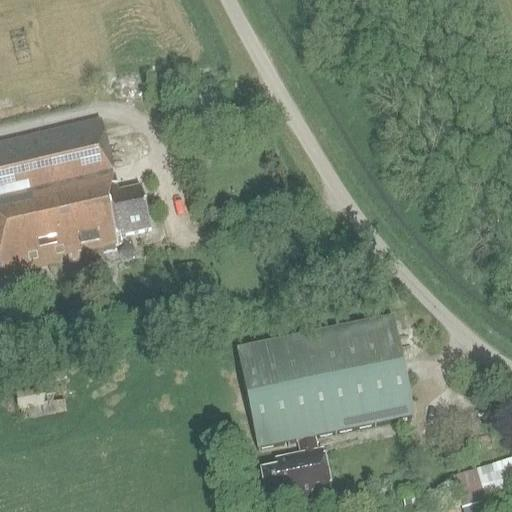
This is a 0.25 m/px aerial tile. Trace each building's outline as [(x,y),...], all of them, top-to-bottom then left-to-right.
[(142,190),(116,196),(99,125),(0,147),(0,270),(1,277),(85,258),(84,256),(122,247),(120,239),(151,232),(142,190)] [(42,274),(21,279),(23,290),(45,285),(42,274)] [(206,295),(200,307),(215,315),(221,303),(206,295)] [(415,420),(395,322),(237,355),(258,453),(299,444),(302,458),(277,463),(278,471),(262,475),(267,501),(284,497),(286,505),(299,503),(300,506),(333,499),(324,453),(318,455),(315,441),(415,420)] [(63,388),(17,397),(21,423),(68,414),(63,388)] [(511,490),(511,461),(477,472),(477,473),(453,481),(462,511),(485,505),(483,499),(511,490)] [(402,495),(406,509),(429,502),(425,488),(402,495)]
